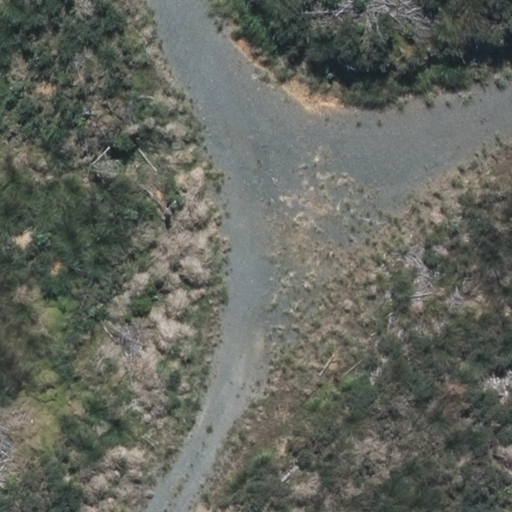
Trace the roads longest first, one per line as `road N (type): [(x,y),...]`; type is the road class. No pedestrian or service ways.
road 1 (track): [(151,511),(289,291),(199,0)]
road 2 (track): [(289,291),(511,115)]
